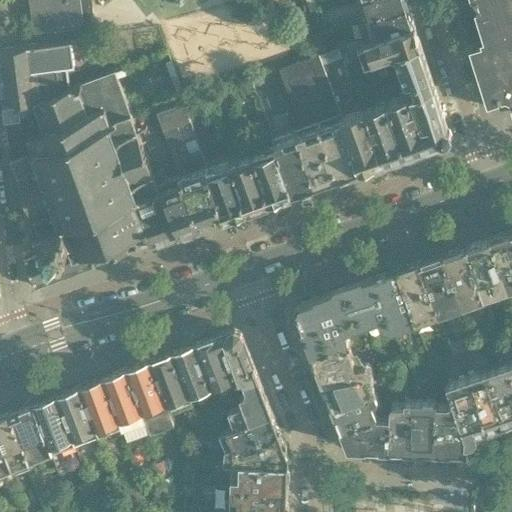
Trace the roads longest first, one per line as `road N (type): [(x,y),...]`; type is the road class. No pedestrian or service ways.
road 1 (secondary): [(247,270),(491,184)]
road 2 (residential): [(247,270),(311,448),(313,511)]
road 3 (secondary): [(21,350),(247,270)]
road 4 (residential): [(491,184),(431,0)]
